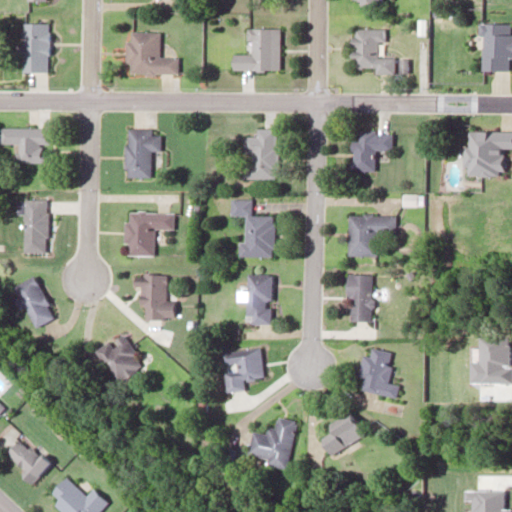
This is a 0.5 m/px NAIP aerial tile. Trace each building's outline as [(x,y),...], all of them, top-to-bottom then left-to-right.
[(24,70),(49,70),(49,22),(24,22),(24,70)] [(279,68),(279,26),(249,26),(249,53),(232,53),(232,68),(279,68)] [(375,72),(394,72),(394,57),(377,57),(377,40),(385,40),(385,27),(351,28),(352,67),(375,67),(375,72)] [(160,31),(128,31),(127,73),(178,73),(178,56),(160,56),(160,31)] [(51,127),(2,126),(1,142),(18,143),(18,161),(45,161),(45,143),(50,143),(51,127)] [(277,178),(277,127),(256,127),(256,135),(245,135),(245,160),(243,160),(243,177),(277,178)] [(151,176),(152,149),(161,149),(161,129),(127,129),(126,176),(151,176)] [(350,169),(374,170),(374,148),(392,149),(392,131),(359,130),(358,140),(351,140),(350,169)] [(25,198),(25,251),(49,251),(49,198),(25,198)] [(274,214),(251,214),(252,198),(231,198),(231,214),(245,214),(245,241),(240,241),(240,254),(274,254),(274,214)] [(174,211),(127,210),(126,253),(154,254),(155,227),(174,227),(174,211)] [(378,230),(396,231),(396,214),(349,214),(348,254),(377,254),(378,230)] [(144,285),(143,317),(175,318),(175,299),(167,299),(167,273),(136,272),(136,285),(144,285)] [(273,322),(273,272),(247,272),(247,322),(273,322)] [(372,273),(348,272),(348,319),(372,319),(372,273)] [(57,314),(35,274),(14,285),(19,295),(16,296),(33,328),(57,314)] [(110,339),(96,348),(119,382),(146,364),(124,332),(112,341),(110,339)] [(362,389),(398,396),(400,383),(388,380),(394,350),(372,345),(370,354),(364,353),(359,376),(365,378),(362,389)] [(227,390),(246,389),(245,378),(264,376),(262,347),(223,349),(224,364),(225,363),(227,390)] [(253,430),(248,459),(288,466),(297,418),(278,415),(276,427),(267,425),(266,432),(253,430)] [(34,479),(50,461),(19,436),(4,454),(34,479)] [(63,511),(96,511),(108,501),(93,486),(85,494),(66,475),(51,491),(58,498),(54,503),(63,511)]
